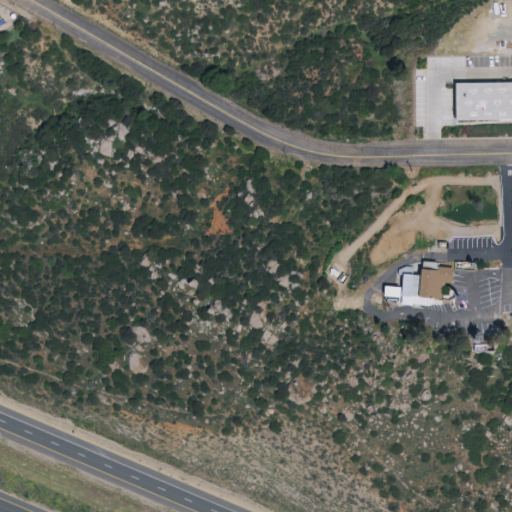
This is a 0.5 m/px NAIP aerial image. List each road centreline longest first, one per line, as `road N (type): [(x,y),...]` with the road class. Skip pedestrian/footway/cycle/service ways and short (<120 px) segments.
road 1 (residential): [(30,0),(247,125),(307,148),(375,158),(511,156)]
road 2 (motorway): [(222,511),(0,418)]
